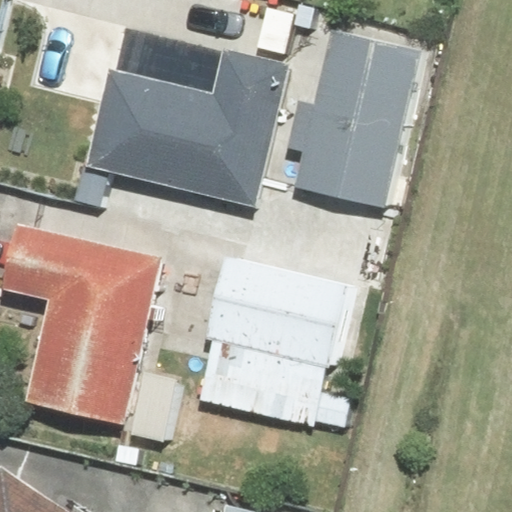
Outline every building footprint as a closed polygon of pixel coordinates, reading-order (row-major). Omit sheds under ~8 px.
[(434,45),(347,28),(332,104),(311,100),(301,152),(319,156),(312,194),(400,212),(434,45)] [(131,70),(106,172),(270,211),(306,65),(242,50),(231,94),(131,70)] [(178,257),(40,226),(25,293),(66,302),(43,404),(140,426),(178,257)] [(241,260),(211,399),(355,430),(362,399),(336,393),(359,286),(241,260)] [(195,378),(161,370),(145,432),(179,441),(195,378)] [(85,511),(20,468),(0,497),(0,511),(85,511)] [(274,511),(238,503),(236,511),(274,511)]
